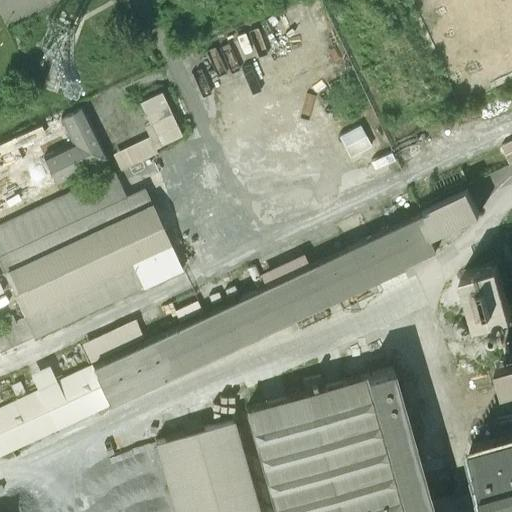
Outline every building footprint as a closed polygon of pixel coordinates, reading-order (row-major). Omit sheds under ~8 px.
[(158,130),(118,147),(125,163),(190,135),(169,87),(144,97),(158,130)] [(69,141),(38,158),(51,183),(108,152),(78,99),(53,112),(69,141)] [(115,169),(0,220),(0,260),(24,314),(0,324),(0,347),(182,265),(146,187),(127,195),(115,169)] [(0,454),(441,251),(430,227),(479,204),(467,178),(0,393),(0,454)] [(511,299),(497,253),(464,264),(480,313),(511,302),(511,299)] [(511,341),(491,348),(500,376),(511,371),(511,341)] [(387,355),(247,394),(279,511),(511,511),(511,416),(466,429),(482,485),(427,500),(387,355)] [(260,511),(234,421),(156,443),(175,511),(260,511)]
